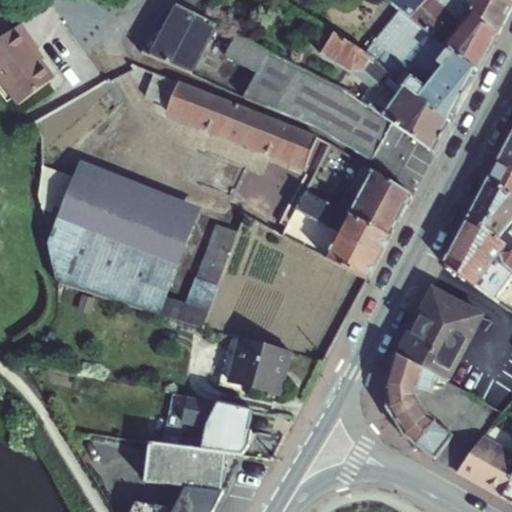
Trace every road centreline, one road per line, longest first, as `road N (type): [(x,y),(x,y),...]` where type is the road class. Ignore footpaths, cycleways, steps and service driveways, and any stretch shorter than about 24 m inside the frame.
road 1 (secondary): [(511,71),(354,372)]
road 2 (secondary): [(354,372),(282,511)]
road 3 (secondary): [(286,511),(313,487),(347,474),(385,472),(427,488)]
road 4 (secondary): [(354,372),(356,424),(427,488)]
